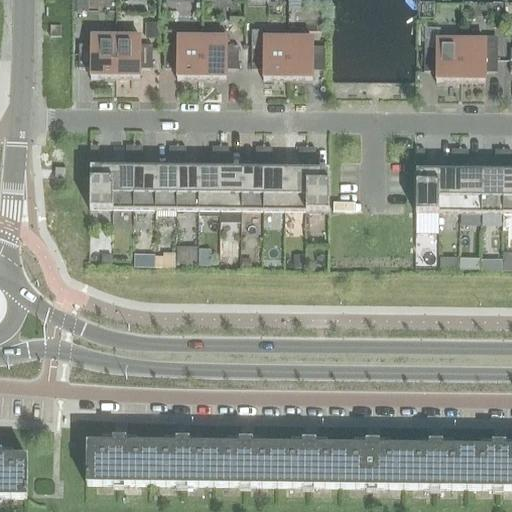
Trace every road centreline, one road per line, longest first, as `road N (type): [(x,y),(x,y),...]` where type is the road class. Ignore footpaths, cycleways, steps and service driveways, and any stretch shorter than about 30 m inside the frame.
road 1 (primary): [(0,357),(52,349),(176,370),(511,374)]
road 2 (residential): [(0,387),(208,400),(511,404)]
road 3 (primary): [(511,348),(130,342),(70,324),(15,289)]
road 4 (residential): [(19,120),(511,125)]
road 5 (tertiary): [(0,251),(19,120)]
road 6 (tertiary): [(19,120),(23,0)]
